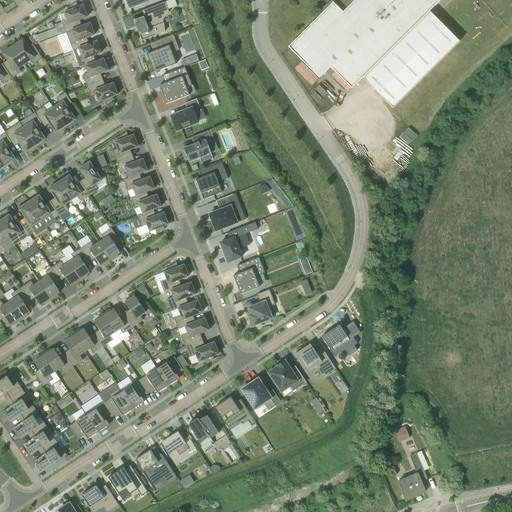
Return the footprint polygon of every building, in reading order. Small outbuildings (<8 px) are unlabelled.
[(440,0),(332,0),(318,12),(321,15),(288,47),(319,79),(330,67),(352,89),(363,78),(393,108),(459,42),(429,12),(440,0)] [(165,2),(142,11),(145,18),(151,15),(152,22),(137,28),(142,41),(165,32),(164,24),(163,24),(163,20),(169,12),(165,2)] [(71,31),(80,27),(77,21),(87,17),(83,6),(78,7),(76,3),(75,3),(76,3),(68,8),(68,9),(69,8),(69,11),(64,13),(65,14),(59,16),(62,22),(66,33),(71,31)] [(78,49),(87,45),(84,39),(94,35),(90,24),(80,27),(71,31),(74,37),(69,39),(73,51),(78,49)] [(43,33),(36,35),(39,42),(45,39),(43,33)] [(173,35),(150,44),(153,52),(147,54),(154,73),(176,64),(169,46),(176,43),(173,35)] [(13,47),(24,64),(30,60),(33,65),(42,59),(33,44),(32,44),(33,46),(29,49),(23,40),(13,47)] [(85,66),(94,63),(91,57),(101,53),(97,41),(87,45),(78,49),(81,55),(76,57),(80,69),(85,67),(85,66)] [(18,68),(24,64),(13,47),(3,53),(9,62),(4,65),(3,64),(12,78),(21,72),(18,68)] [(188,58),(181,60),(184,67),(190,64),(188,58)] [(87,86),(101,81),(98,75),(108,71),(104,59),(94,63),(85,66),(85,67),(88,73),(83,75),(86,84),(87,86)] [(205,60),(199,63),(202,70),(208,68),(205,60)] [(12,78),(3,64),(2,64),(3,66),(0,68),(0,80),(3,84),(12,78)] [(165,84),(159,86),(166,105),(189,96),(186,88),(191,86),(184,68),(162,76),(165,84)] [(101,81),(87,86),(91,98),(97,95),(99,102),(104,100),(106,105),(107,105),(115,100),(114,99),(113,97),(118,95),(113,83),(103,87),(101,81)] [(319,85),(315,89),(323,97),(327,94),(319,85)] [(315,92),(311,95),(318,103),(322,99),(315,92)] [(53,108),(66,128),(67,128),(66,127),(73,123),(72,121),(75,120),(68,109),(73,105),(73,106),(73,105),(65,93),(57,98),(59,105),(53,108)] [(174,124),(177,131),(198,122),(194,113),(201,111),(197,99),(185,104),(187,110),(171,116),(172,118),(170,119),(172,125),(174,124)] [(66,128),(53,108),(48,112),(43,107),(35,113),(43,125),(48,122),(55,133),(58,131),(59,132),(66,127),(66,128)] [(38,128),(43,125),(35,113),(27,118),(29,124),(23,128),(36,148),(37,147),(36,147),(43,142),(42,141),(45,139),(38,128)] [(36,148),(23,128),(20,122),(19,123),(5,133),(13,145),(18,141),(25,152),(28,151),(29,152),(35,147),(36,148)] [(401,133),(408,141),(418,133),(411,125),(401,133)] [(201,163),(213,158),(206,140),(210,138),(208,131),(191,138),(194,144),(183,148),(189,163),(199,159),(201,163)] [(117,162),(130,157),(128,151),(138,147),(133,135),(129,137),(127,132),(126,132),(126,133),(118,138),(119,138),(120,140),(115,142),(117,149),(112,151),(117,162)] [(8,148),(13,145),(5,133),(0,135),(0,158),(6,167),(13,162),(12,161),(15,159),(8,148)] [(129,178),(137,175),(147,171),(143,159),(133,163),(130,157),(117,162),(121,174),(126,171),(129,178)] [(81,184),(89,196),(98,190),(96,184),(101,180),(90,162),(89,163),(89,161),(82,166),(83,167),(79,169),(87,180),(81,184)] [(196,180),(203,199),(222,193),(218,182),(228,179),(222,163),(202,170),(205,176),(196,180)] [(136,196),(144,193),(154,189),(150,177),(140,181),(137,175),(129,178),(123,180),(128,191),(133,189),(136,196)] [(89,196),(81,184),(76,187),(69,176),(66,178),(66,177),(59,181),(58,181),(71,200),(74,206),(81,201),(89,196)] [(65,204),(71,200),(58,181),(58,182),(51,186),(52,187),(49,189),(57,200),(51,203),(59,216),(68,210),(65,204)] [(137,216),(151,211),(161,207),(156,195),(147,199),(144,193),(136,196),(130,198),(137,216)] [(212,221),(216,231),(237,223),(231,206),(237,204),(233,195),(216,201),(220,211),(209,215),(210,218),(211,218),(212,221)] [(59,216),(51,203),(46,207),(39,196),(36,198),(35,197),(29,201),(28,200),(28,201),(41,220),(46,217),(51,221),(59,216)] [(35,224),(41,220),(28,201),(21,206),(22,207),(19,209),(27,220),(21,223),(29,235),(38,230),(35,224)] [(151,211),(137,216),(142,227),(147,225),(150,232),(155,230),(157,235),(157,234),(165,229),(164,229),(163,227),(168,225),(163,213),(154,217),(151,211)] [(29,235),(21,223),(16,227),(9,216),(6,217),(5,216),(0,219),(0,223),(15,246),(15,245),(29,235)] [(14,246),(15,246),(0,223),(0,254),(14,246)] [(254,230),(251,224),(223,235),(226,241),(220,243),(228,263),(242,257),(234,238),(254,230)] [(99,243),(111,261),(118,257),(117,255),(120,253),(113,243),(118,240),(111,228),(101,235),(104,239),(99,243)] [(111,261),(99,243),(94,246),(91,242),(81,248),(88,259),(94,256),(100,266),(103,264),(104,266),(111,261)] [(35,245),(30,248),(34,254),(38,251),(35,245)] [(83,263),(88,259),(81,248),(71,255),(74,259),(69,263),(81,281),(88,276),(87,275),(90,273),(83,263)] [(310,255),(302,258),(306,272),(314,270),(310,255)] [(81,281),(69,263),(64,266),(61,261),(51,268),(58,279),(63,276),(70,286),(73,284),(74,285),(81,281)] [(171,291),(178,288),(176,281),(188,277),(184,265),(178,267),(176,262),(175,262),(176,262),(167,268),(167,269),(168,268),(169,271),(164,273),(166,279),(160,282),(164,293),(171,291)] [(53,283),(58,279),(51,268),(41,275),(44,279),(39,282),(51,301),(58,296),(57,295),(60,293),(53,283)] [(302,288),(309,286),(307,280),(300,282),(302,288)] [(51,301),(39,282),(34,286),(31,281),(21,288),(28,299),(33,296),(40,306),(43,304),(44,305),(51,301)] [(171,311),(185,305),(183,299),(195,295),(191,283),(178,288),(171,291),(173,297),(167,300),(171,311)] [(23,302),(28,299),(21,288),(11,294),(14,299),(9,302),(21,321),(28,316),(27,314),(30,312),(23,302)] [(251,315),(248,315),(248,316),(252,326),(263,322),(264,324),(270,321),(270,319),(272,318),(267,307),(275,304),(269,290),(257,295),(260,304),(248,308),(249,309),(251,315)] [(151,298),(147,292),(141,295),(145,301),(151,298)] [(126,316),(133,327),(143,321),(140,316),(145,313),(133,294),(126,299),(127,300),(124,302),(131,313),(126,316)] [(21,321),(9,302),(4,306),(1,301),(0,301),(0,317),(3,315),(10,326),(13,324),(14,325),(21,321)] [(178,329),(192,323),(190,317),(202,312),(198,301),(185,305),(171,311),(178,329)] [(133,327),(126,316),(120,319),(114,309),(111,311),(110,310),(103,314),(115,333),(120,329),(123,334),(133,327)] [(110,336),(115,333),(103,314),(96,319),(97,320),(94,322),(101,332),(96,336),(103,347),(113,340),(110,336)] [(185,347),(199,341),(197,335),(209,330),(205,318),(192,323),(178,329),(185,347)] [(336,327),(321,337),(335,357),(345,350),(349,356),(357,351),(354,346),(357,344),(353,338),(360,333),(353,322),(339,331),(336,327)] [(103,347),(96,336),(90,339),(84,329),(81,331),(80,329),(73,334),(85,352),(90,349),(93,353),(103,347)] [(80,356),(85,352),(73,334),(66,339),(67,340),(64,342),(71,352),(65,356),(73,367),(83,360),(80,356)] [(199,341),(185,347),(192,364),(203,360),(205,365),(206,365),(214,359),(213,356),(218,354),(214,343),(202,347),(199,341)] [(150,343),(145,346),(148,352),(153,349),(150,343)] [(335,369),(322,348),(315,353),(310,344),(302,349),(301,347),(295,351),(297,353),(295,354),(307,372),(316,366),(323,377),(335,369)] [(141,348),(134,353),(138,359),(145,354),(141,348)] [(73,367),(65,356),(60,359),(54,349),(51,351),(50,349),(43,354),(55,372),(60,369),(63,373),(73,367)] [(50,376),(55,372),(43,354),(36,358),(37,360),(34,362),(41,372),(35,375),(43,387),(53,380),(50,376)] [(183,370),(174,357),(168,361),(156,368),(168,386),(176,381),(177,382),(178,381),(177,380),(179,379),(177,375),(183,370)] [(123,361),(116,366),(120,371),(127,367),(123,361)] [(290,369),(285,361),(276,367),(277,368),(269,373),(281,392),(290,386),(292,389),(298,385),(299,387),(306,383),(295,366),(290,369)] [(160,392),(168,386),(156,368),(145,375),(146,376),(139,380),(148,394),(154,389),(157,393),(160,392),(160,393),(161,392),(160,392)] [(10,398),(22,390),(21,388),(19,385),(15,379),(10,382),(6,376),(0,379),(0,380),(0,381),(0,380),(0,395),(6,392),(10,398)] [(258,379),(241,390),(254,409),(263,403),(269,411),(276,407),(281,403),(272,389),(267,393),(258,379)] [(148,394),(139,380),(133,384),(132,384),(121,391),(133,409),(141,404),(142,405),(143,405),(142,404),(144,402),(141,398),(148,394)] [(28,409),(25,404),(30,401),(22,390),(10,398),(14,404),(2,412),(5,417),(4,417),(8,423),(21,415),(21,414),(28,409)] [(125,415),(133,409),(121,391),(110,399),(111,399),(104,403),(113,417),(119,412),(122,417),(125,415),(125,416),(126,415),(125,415)] [(312,406),(318,402),(316,398),(309,402),(312,406)] [(216,407),(215,408),(224,422),(225,422),(230,431),(240,425),(241,426),(247,423),(249,427),(256,423),(242,402),(236,406),(231,399),(228,401),(228,400),(220,405),(221,406),(217,409),(216,407)] [(67,406),(63,400),(57,404),(61,410),(67,406)] [(113,417),(104,403),(98,408),(97,407),(86,414),(98,432),(106,427),(107,428),(107,427),(109,425),(106,421),(113,417)] [(39,425),(36,420),(40,417),(33,406),(28,409),(21,414),(21,415),(25,421),(13,428),(16,433),(15,434),(19,439),(31,431),(39,425)] [(90,438),(98,432),(86,414),(75,422),(69,426),(70,428),(74,434),(78,440),(84,436),(87,440),(89,438),(90,439),(91,439),(90,438)] [(213,416),(209,419),(207,416),(198,420),(197,419),(188,425),(205,450),(215,444),(211,438),(222,431),(226,436),(213,416)] [(50,442),(50,441),(46,436),(51,433),(44,422),(39,425),(31,431),(35,437),(24,445),(27,449),(26,450),(30,456),(42,447),(50,442)] [(399,444),(410,439),(405,426),(393,431),(399,444)] [(65,432),(69,437),(74,434),(70,428),(65,432)] [(178,431),(171,436),(161,442),(169,455),(176,450),(179,455),(189,449),(190,452),(196,448),(188,436),(183,440),(178,431)] [(42,447),(46,453),(34,461),(38,466),(37,466),(40,472),(54,463),(55,463),(67,455),(62,448),(61,449),(54,438),(50,441),(50,442),(42,447)] [(138,464),(137,465),(150,483),(160,477),(164,483),(175,475),(162,454),(156,458),(150,450),(135,459),(138,464)] [(409,456),(416,471),(423,468),(416,453),(411,455),(409,456)] [(129,494),(138,489),(124,468),(108,478),(118,494),(126,489),(129,494)] [(425,491),(421,482),(417,473),(398,481),(405,500),(425,491)] [(106,511),(108,511),(119,505),(105,485),(99,490),(96,486),(81,495),(91,511),(95,511),(104,507),(106,511)] [(75,511),(69,503),(58,510),(59,511),(75,511)]
